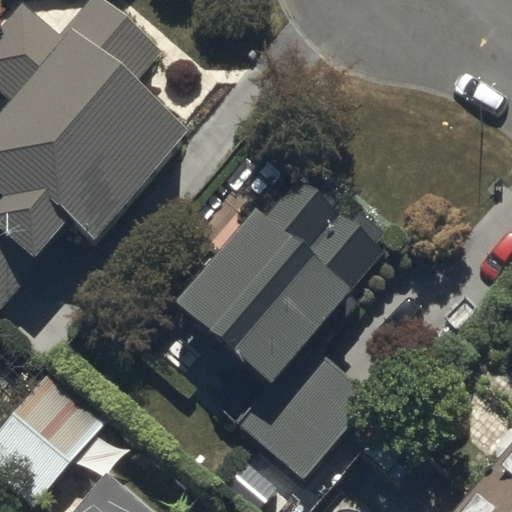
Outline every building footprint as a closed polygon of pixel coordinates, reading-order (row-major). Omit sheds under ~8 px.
[(170,67),(95,7),(61,48),(22,15),(0,42),(0,104),(12,114),(0,129),(0,331),(1,332),(37,289),(42,293),(78,249),(107,273),(200,160),(136,108),(170,67)] [(197,316),(183,331),(266,406),(242,433),(309,493),(376,419),(321,369),(360,326),(350,317),(393,270),(382,260),(393,247),(324,185),(311,200),(303,192),(236,267),(225,257),(184,304),(197,316)] [(55,383),(0,444),(0,492),(21,511),(44,511),(113,435),(55,383)] [(511,511),(511,457),(468,511),(511,511)] [(140,511),(113,488),(90,511),(140,511)]
